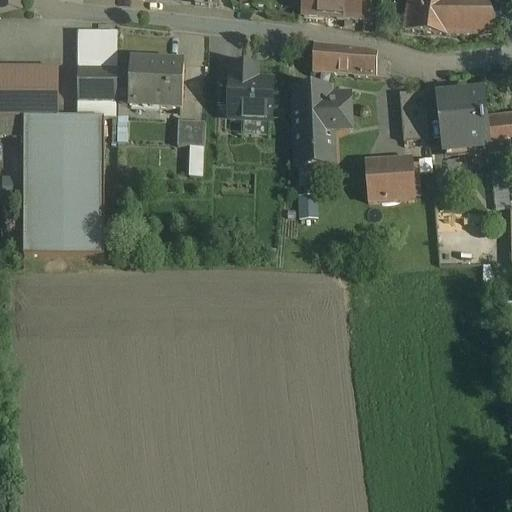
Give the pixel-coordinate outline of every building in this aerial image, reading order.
[(359,0),(304,0),(303,18),(359,22),(359,0)] [(484,0),(407,0),(404,32),(449,38),(449,37),(499,38),(484,0)] [(117,36),(78,36),(78,106),(117,106),(117,36)] [(370,55),(314,49),(312,75),(353,78),(353,79),(376,81),(376,80),(377,58),(370,55)] [(387,63),(377,58),(376,80),(386,81),(387,63)] [(183,68),(131,66),(129,110),(181,112),(183,68)] [(256,71),(231,70),(231,85),(229,113),(229,123),(270,124),(272,84),(256,83),(256,71)] [(57,73),(0,72),(0,140),(24,140),(57,140),(57,122),(57,73)] [(231,85),(219,85),(218,113),(229,113),(231,85)] [(331,91),(292,93),(295,170),(334,168),(332,130),(351,129),(349,96),(331,97),(331,91)] [(425,95),(399,97),(403,145),(429,143),(425,95)] [(482,95),(438,100),(444,156),(488,151),(485,122),(482,95)] [(511,118),(485,122),(488,151),(489,157),(511,154),(511,118)] [(57,140),(24,140),(24,260),(103,260),(104,122),(57,122),(57,140)] [(205,126),(178,125),(177,150),(204,151),(205,126)] [(412,163),(364,166),(367,206),(415,203),(412,163)] [(511,210),(511,170),(497,172),(499,211),(511,210)] [(305,219),(324,219),(323,195),(304,196),(305,219)]
